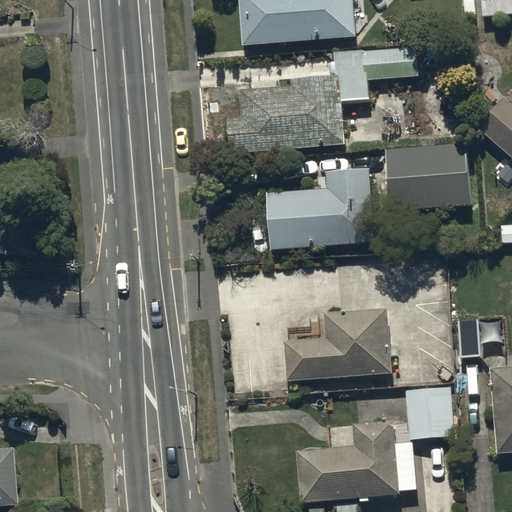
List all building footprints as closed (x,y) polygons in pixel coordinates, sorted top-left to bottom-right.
[(243,0),(247,45),(359,36),(356,0),(243,0)] [(511,0),(483,0),(484,15),(511,13),(511,0)] [(231,117),(234,152),(347,143),(344,101),(371,99),(370,79),(420,76),(418,46),(336,52),(338,76),(281,80),(281,87),(242,90),(244,116),(231,117)] [(511,101),(506,97),(478,129),(511,157),(511,101)] [(470,143),(389,148),(393,211),(473,206),(470,143)] [(268,192),(272,248),(378,240),(373,170),(329,174),(330,187),(268,192)] [(30,210),(0,210),(0,253),(30,254),(30,210)] [(511,224),(502,224),(502,243),(511,242),(511,224)] [(287,341),(288,378),(395,375),(393,310),(330,312),(330,340),(287,341)] [(482,319),(454,321),(457,359),(484,357),(482,319)] [(511,453),(511,366),(491,368),(498,455),(511,453)] [(451,387),(408,392),(412,440),(456,435),(451,387)] [(300,451),(304,502),(402,493),(402,489),(418,488),(414,443),(397,445),(395,420),(356,424),(358,446),(300,451)] [(0,506),(18,505),(14,449),(0,450),(0,506)]
